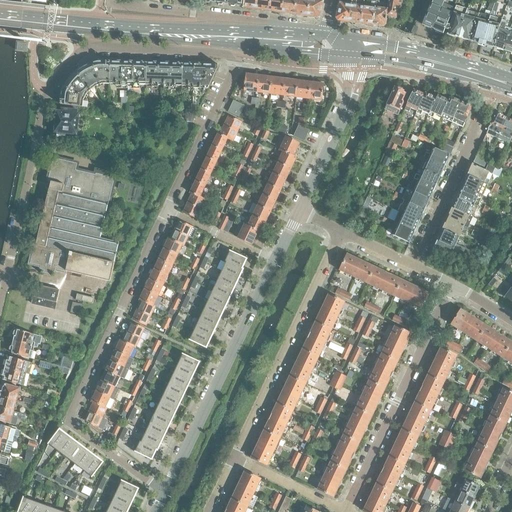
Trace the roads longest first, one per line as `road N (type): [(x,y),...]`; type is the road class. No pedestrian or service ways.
road 1 (residential): [(167,210),(233,70),(228,55),(100,47),(71,60),(48,91)]
road 2 (residential): [(165,494),(65,423),(167,210)]
road 3 (secondary): [(49,22),(326,43)]
road 4 (residential): [(165,494),(275,261)]
road 5 (residential): [(237,461),(343,233)]
road 6 (residential): [(348,511),(451,283)]
road 7 (residential): [(326,43),(301,27),(109,0)]
road 8 (residential): [(0,301),(48,91)]
road 9 (residential): [(414,264),(491,100)]
road 10 (secondary): [(363,48),(511,87)]
road 11 (residential): [(299,213),(350,99)]
